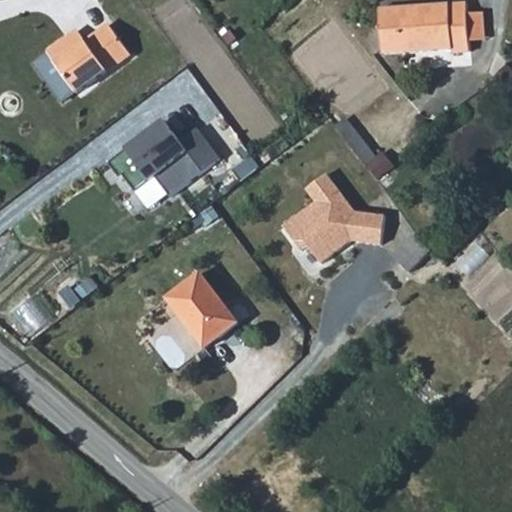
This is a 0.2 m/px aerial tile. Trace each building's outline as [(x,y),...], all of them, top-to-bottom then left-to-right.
[(318,3),(281,31),(292,44),(328,16),(318,3)] [(470,9),(381,13),(383,59),(449,56),(449,63),(472,62),(471,52),(470,24),(470,9)] [(91,39),(108,25),(97,13),(81,26),(91,39)] [(470,24),(471,52),(486,51),(485,23),(470,24)] [(76,87),(86,98),(138,56),(116,28),(92,46),(80,55),(73,47),(56,60),(76,87)] [(86,37),(73,47),(80,55),(92,46),(86,37)] [(66,95),(76,87),(56,60),(44,69),(66,95)] [(227,158),(203,129),(187,142),(169,120),(134,147),(176,199),(227,158)] [(158,182),(132,150),(114,165),(141,196),(158,182)] [(393,215),(351,210),(354,184),(317,179),(313,214),(292,212),(289,242),(322,246),(389,254),(393,215)] [(401,249),(421,273),(437,257),(419,233),(401,249)] [(173,302),(211,352),(242,329),(206,279),(173,302)]
